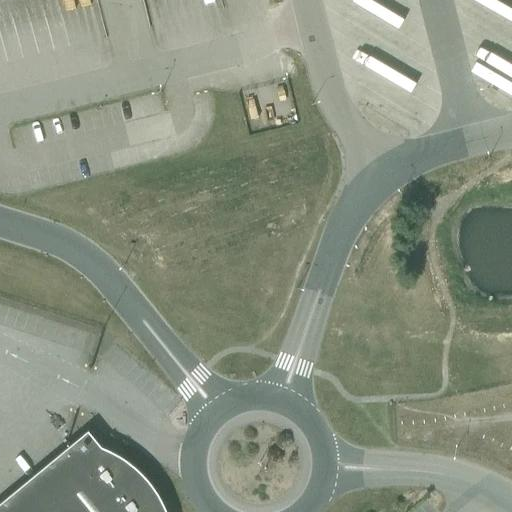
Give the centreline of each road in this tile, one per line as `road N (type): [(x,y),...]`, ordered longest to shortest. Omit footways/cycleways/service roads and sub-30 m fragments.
road 1 (unclassified): [(220,416),(96,264),(0,225)]
road 2 (unclassified): [(281,406),(337,243),(386,177)]
road 3 (unclassified): [(305,0),(333,110),(386,177)]
road 4 (unclassified): [(324,470),(427,474),(511,505)]
road 5 (unclassified): [(386,177),(431,155),(511,136)]
